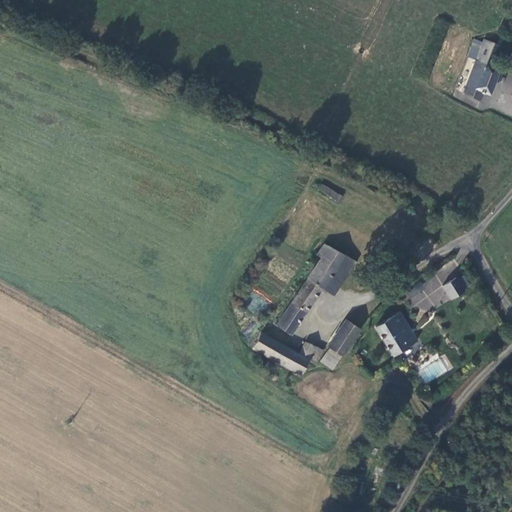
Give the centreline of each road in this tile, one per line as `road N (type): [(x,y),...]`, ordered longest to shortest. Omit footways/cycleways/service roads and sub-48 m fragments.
road 1 (track): [(0,15),(176,85),(440,216),(470,240)]
road 2 (unclassified): [(511,352),(456,412),(390,511)]
